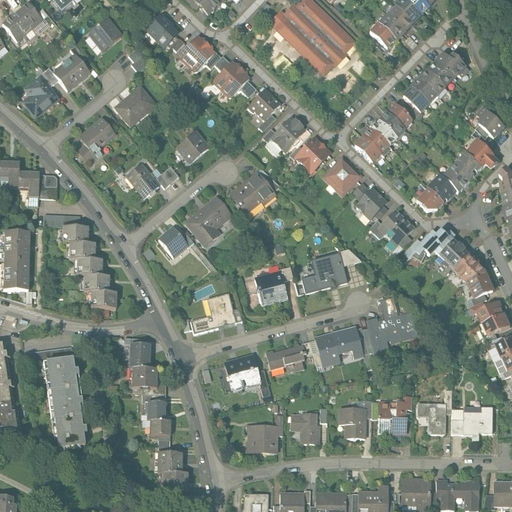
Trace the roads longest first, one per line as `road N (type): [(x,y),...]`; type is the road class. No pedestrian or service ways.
road 1 (residential): [(213,481),(343,462),(505,459)]
road 2 (residential): [(181,360),(346,312),(356,302)]
road 3 (residential): [(478,217),(428,225),(338,140)]
road 4 (residential): [(0,307),(100,331),(161,318)]
road 5 (residential): [(338,140),(446,25)]
road 6 (residential): [(338,140),(223,37)]
road 7 (residential): [(122,246),(226,175)]
road 8 (residential): [(213,481),(181,360)]
road 9 (residential): [(122,246),(44,149)]
